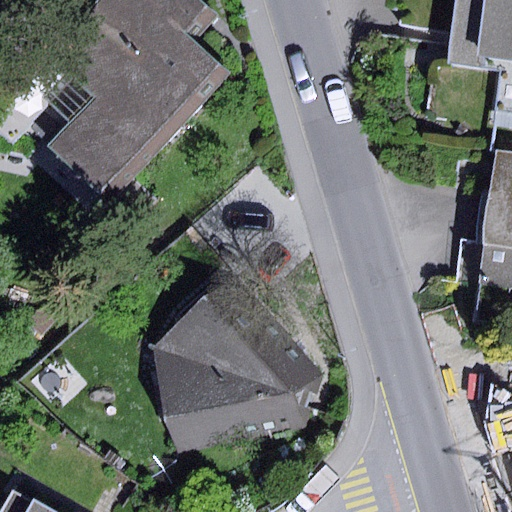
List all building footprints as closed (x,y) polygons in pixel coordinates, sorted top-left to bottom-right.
[(110,203),(228,72),(196,43),(219,18),(198,0),(101,0),(49,58),(93,97),(47,147),(110,203)] [(511,0),(456,0),(448,62),(499,69),(494,110),(511,112),(511,0)] [(511,154),(496,152),(483,241),(511,245),(511,154)] [(228,273),(155,348),(176,457),(284,429),(287,434),(308,428),(322,374),(228,273)] [(54,511),(14,490),(1,511),(54,511)]
